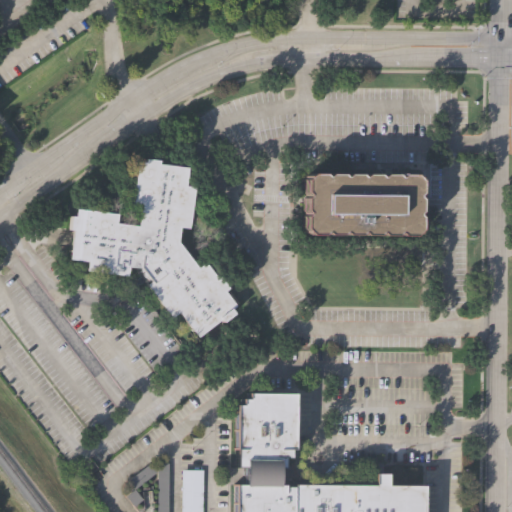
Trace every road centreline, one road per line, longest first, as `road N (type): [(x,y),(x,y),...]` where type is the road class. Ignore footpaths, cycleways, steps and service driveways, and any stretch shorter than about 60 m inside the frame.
road 1 (tertiary): [(0,212),(153,104),(236,69),(511,53)]
road 2 (secondary): [(498,0),(494,511)]
road 3 (tertiary): [(511,42),(253,40),(176,71),(95,118)]
